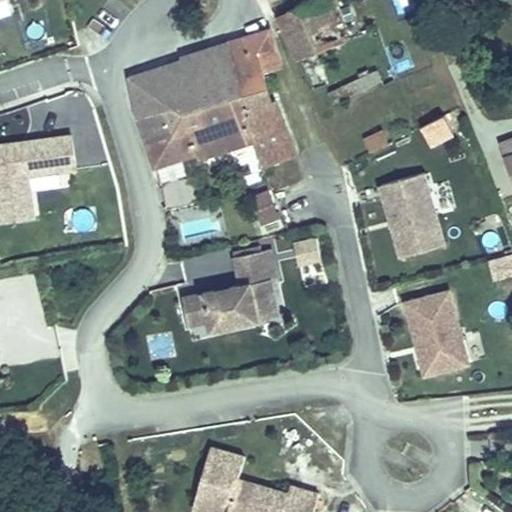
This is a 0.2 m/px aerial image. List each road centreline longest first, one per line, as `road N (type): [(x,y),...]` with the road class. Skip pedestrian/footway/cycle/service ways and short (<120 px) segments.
road 1 (residential): [(118,67),(115,92),(149,244),(143,267),(98,333),(103,388),(121,406),(142,411),(289,388),(356,387)]
road 2 (residential): [(378,423),(363,468),(394,504),(441,495),(457,466),(450,434)]
road 3 (residential): [(356,387),(365,339),(329,188)]
road 4 (unknown): [(121,406),(0,424)]
